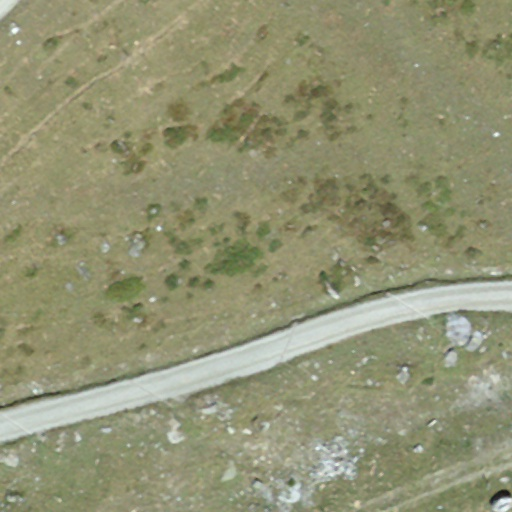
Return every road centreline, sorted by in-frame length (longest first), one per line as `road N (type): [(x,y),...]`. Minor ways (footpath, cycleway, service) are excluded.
road 1 (track): [(511,294),(382,312),(164,383),(0,425)]
road 2 (track): [(511,456),(361,511)]
